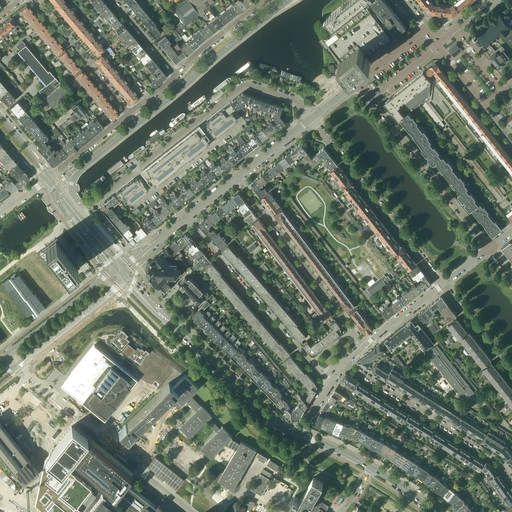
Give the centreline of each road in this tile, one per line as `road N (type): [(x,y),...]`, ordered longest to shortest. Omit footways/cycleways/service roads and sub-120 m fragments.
road 1 (residential): [(135,257),(93,206),(112,185),(240,84),(295,99),(311,117)]
road 2 (unclassified): [(188,511),(15,364)]
road 3 (residential): [(184,216),(328,385)]
road 4 (residential): [(363,346),(235,176)]
road 5 (residential): [(311,117),(442,284)]
road 6 (residential): [(489,247),(358,80)]
road 7 (residential): [(511,480),(496,458),(344,363)]
road 8 (secondary): [(297,434),(264,415),(177,327)]
road 9 (secondary): [(433,511),(371,468),(297,434)]
road 10 (residential): [(34,0),(129,113)]
road 11 (tertiary): [(116,268),(3,354)]
road 12 (tertiary): [(15,364),(120,275)]
